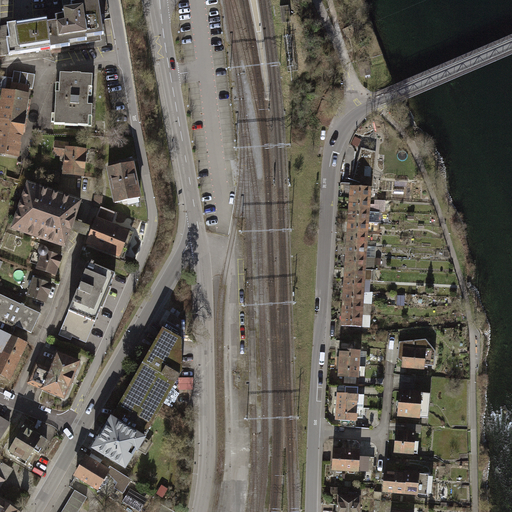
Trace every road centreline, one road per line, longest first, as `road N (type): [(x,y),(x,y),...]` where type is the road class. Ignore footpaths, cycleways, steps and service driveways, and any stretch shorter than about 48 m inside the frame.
road 1 (unclassified): [(315,430),(333,151),(365,108),(511,44)]
road 2 (residential): [(113,0),(152,232),(66,424)]
road 3 (tertiary): [(201,511),(208,409),(200,235)]
road 4 (tertiary): [(200,235),(158,0)]
road 5 (tertiary): [(81,430),(200,235)]
road 6 (residential): [(15,403),(81,239)]
road 7 (residential): [(315,430),(384,436),(389,373)]
